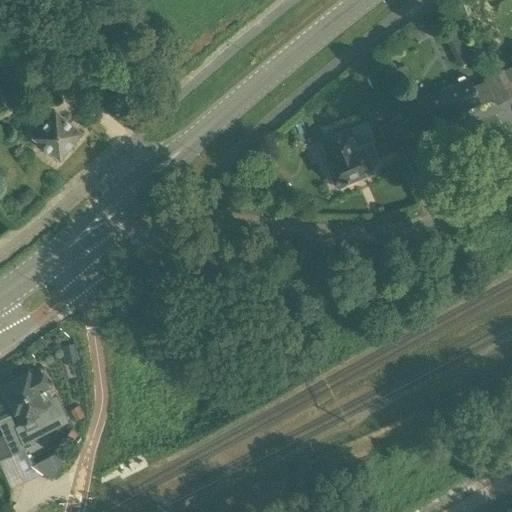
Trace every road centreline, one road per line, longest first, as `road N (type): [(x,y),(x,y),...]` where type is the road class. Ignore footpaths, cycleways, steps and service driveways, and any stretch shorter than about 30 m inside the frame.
road 1 (unclassified): [(80,284),(146,229),(166,223),(214,217),(357,233),(401,229),(511,188)]
road 2 (secondary): [(58,254),(369,0)]
road 3 (track): [(129,144),(0,24)]
